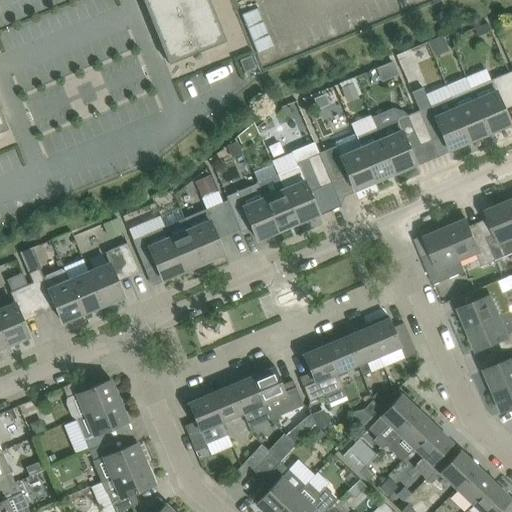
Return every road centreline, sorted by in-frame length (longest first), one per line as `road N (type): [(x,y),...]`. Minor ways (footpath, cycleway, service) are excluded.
road 1 (residential): [(123,333),(387,218)]
road 2 (residential): [(151,394),(413,284)]
road 3 (residential): [(511,457),(469,415),(413,284)]
road 4 (residential): [(222,511),(189,480),(151,394)]
road 5 (residential): [(387,218),(511,164)]
road 6 (residential): [(0,386),(123,333)]
